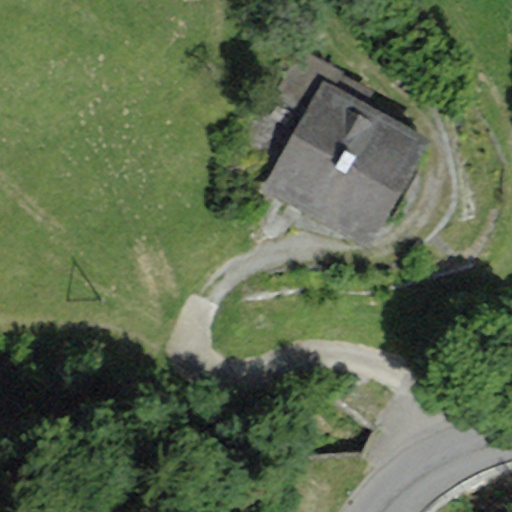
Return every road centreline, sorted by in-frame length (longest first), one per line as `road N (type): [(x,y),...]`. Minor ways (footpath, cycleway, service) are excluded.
road 1 (unknown): [(460,456),(401,368),(319,339),(294,296),(300,189),(339,99),(353,42),(350,0)]
road 2 (residential): [(381,511),(460,456),(511,440)]
